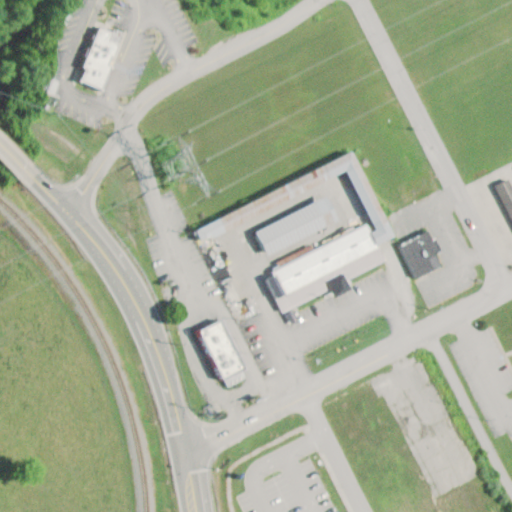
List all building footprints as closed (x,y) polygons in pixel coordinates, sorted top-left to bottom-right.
[(123,32),(98,25),(83,82),(108,89),(123,32)] [(94,91),(113,99),(136,47),(117,39),(94,91)] [(286,290),(397,242),(359,154),(197,224),(203,238),(352,173),(376,229),(372,232),(368,224),(274,265),(286,290)] [(511,191),(506,177),(491,183),(511,231),(511,191)] [(258,228),(268,252),(339,222),(329,198),(258,228)] [(447,265),(433,229),(399,242),(414,278),(447,265)] [(235,332),(259,381),(233,393),(210,344),(235,332)] [(365,503),(408,483),(396,458),(354,477),(365,503)] [(369,505),(372,511),(442,511),(442,509),(435,511),(426,511),(415,485),(369,505)]
